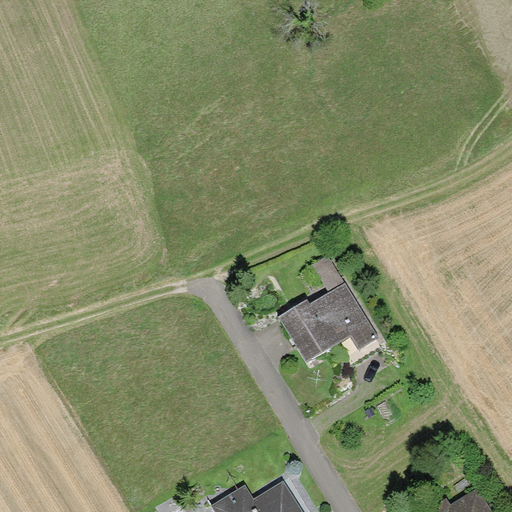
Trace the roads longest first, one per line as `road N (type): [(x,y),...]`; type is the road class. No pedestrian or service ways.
road 1 (track): [(0,341),(205,284),(511,147)]
road 2 (residential): [(346,511),(205,284)]
